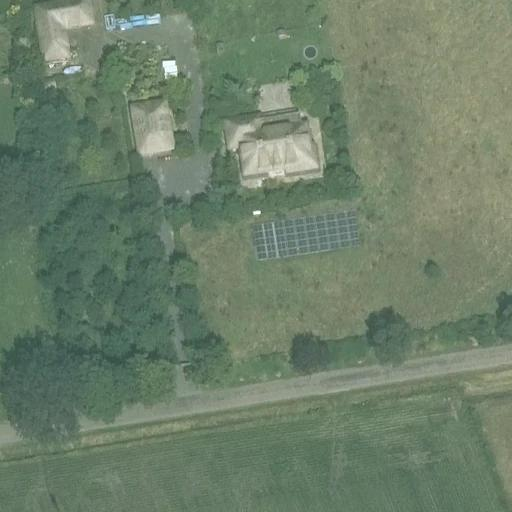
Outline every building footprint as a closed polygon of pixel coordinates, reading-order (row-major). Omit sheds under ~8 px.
[(90,0),(79,0),(32,8),(41,66),(72,61),(67,33),(95,29),(90,0)] [(9,24),(0,24),(0,62),(12,62),(9,24)] [(44,93),(59,89),(56,76),(41,80),(44,93)] [(140,154),(171,150),(167,126),(157,127),(157,123),(166,122),(164,107),(134,112),(140,154)] [(258,121),(226,126),(230,150),(242,148),(246,175),(287,169),(287,173),(314,168),(311,148),(307,149),(304,129),(261,137),(258,121)]
